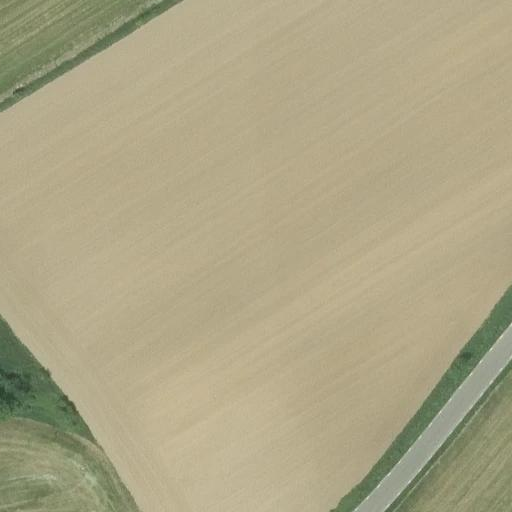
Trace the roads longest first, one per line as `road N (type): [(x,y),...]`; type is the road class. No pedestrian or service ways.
road 1 (unclassified): [(511,339),(366,511)]
road 2 (track): [(0,97),(157,0)]
